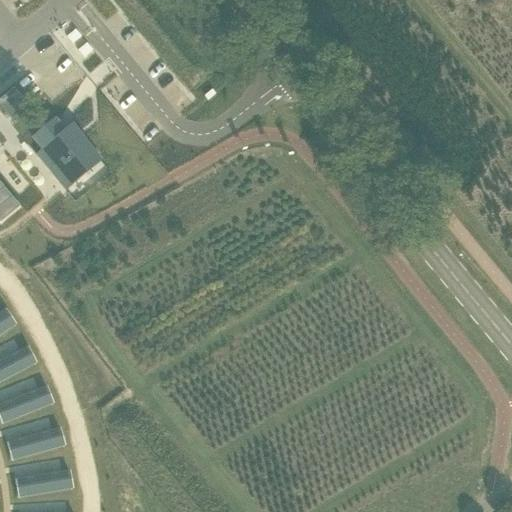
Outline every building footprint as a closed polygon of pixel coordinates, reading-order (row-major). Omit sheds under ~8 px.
[(47,103),(15,65),(0,77),(0,84),(29,118),(47,103)] [(65,191),(100,161),(82,139),(74,145),(54,121),(32,139),(42,151),(36,156),(65,191)] [(0,212),(16,199),(0,180),(0,212)] [(0,291),(0,341),(23,327),(10,306),(8,303),(6,300),(5,298),(3,295),(1,292),(0,291)] [(23,327),(0,341),(0,387),(45,368),(29,337),(23,327)] [(45,368),(0,387),(0,428),(60,411),(58,403),(45,370),(45,368)] [(60,411),(0,428),(0,449),(2,455),(4,466),(72,455),(69,438),(60,411)] [(72,455),(4,466),(8,485),(10,503),(78,495),(76,474),(72,455)] [(78,495),(10,503),(11,511),(80,511),(80,510),(78,495)]
